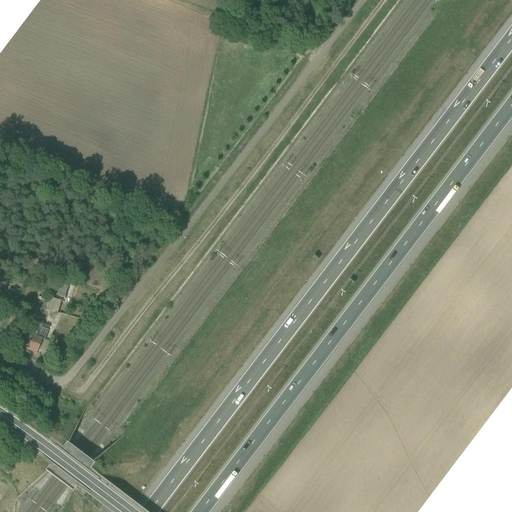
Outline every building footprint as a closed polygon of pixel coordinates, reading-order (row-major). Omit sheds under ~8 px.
[(97,281),(96,267),(78,267),(78,281),(97,281)] [(59,297),(63,284),(55,282),(52,295),(59,297)] [(89,286),(74,285),(73,294),(88,294),(89,286)] [(43,296),(41,308),(54,310),(56,297),(43,296)] [(21,347),(37,354),(43,339),(45,340),(50,326),(37,321),(32,335),(26,333),(21,347)]
